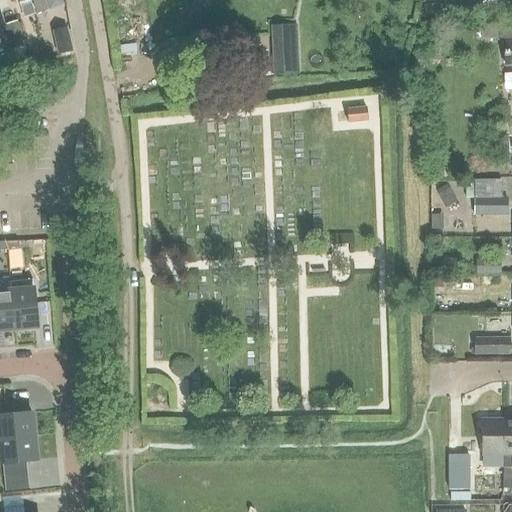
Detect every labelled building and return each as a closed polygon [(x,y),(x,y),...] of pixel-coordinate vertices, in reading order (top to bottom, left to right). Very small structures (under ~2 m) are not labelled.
[(31,0),(32,1),(37,13),(47,9),(44,0),(31,0)] [(12,49),(24,45),(17,22),(5,25),(12,49)] [(497,39),(497,26),(497,25),(480,25),(481,40),(497,39)] [(67,28),(54,31),(59,54),(73,51),(67,28)] [(369,122),(367,108),(348,110),(349,124),(369,122)] [(508,199),(476,200),(476,217),(509,216),(508,199)] [(18,242),(6,242),(7,251),(19,250),(18,242)] [(477,260),(477,275),(501,274),(501,260),(477,260)] [(10,282),(15,330),(37,327),(32,280),(10,282)] [(10,292),(0,292),(0,331),(15,330),(10,282),(9,282),(10,292)] [(475,338),(475,356),(510,356),(510,338),(475,338)] [(0,440),(35,437),(33,414),(0,416),(0,440)] [(505,453),(506,417),(484,417),(484,453),(505,453)] [(0,463),(37,461),(35,437),(0,440),(0,463)] [(450,493),(463,493),(463,456),(450,456),(450,493)]
